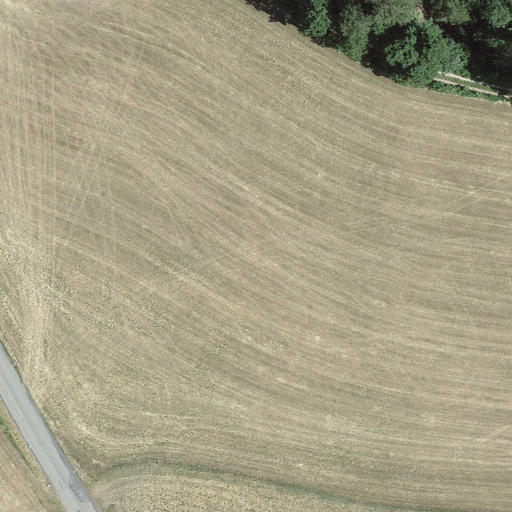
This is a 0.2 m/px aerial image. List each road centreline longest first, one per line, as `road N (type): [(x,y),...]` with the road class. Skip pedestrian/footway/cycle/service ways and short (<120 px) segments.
road 1 (track): [(295,0),(419,72),(511,93)]
road 2 (tertiary): [(83,511),(0,371)]
